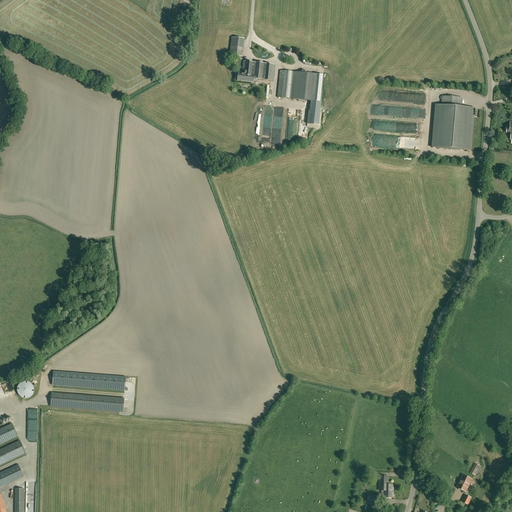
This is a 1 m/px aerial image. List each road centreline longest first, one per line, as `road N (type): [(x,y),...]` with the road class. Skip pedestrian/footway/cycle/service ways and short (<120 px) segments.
road 1 (unclassified): [(406,511),(430,342),(469,265),(478,216)]
road 2 (unclassified): [(478,216),(490,84),(465,0)]
